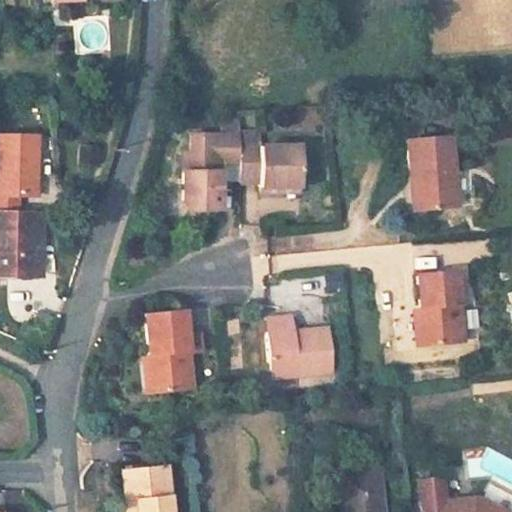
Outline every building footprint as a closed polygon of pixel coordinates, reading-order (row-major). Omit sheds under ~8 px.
[(231,122),(189,121),(188,138),(180,138),(178,195),(209,196),(210,173),(211,146),(230,146),(230,134),(231,122)] [(0,131),(0,209),(13,210),(14,189),(27,190),(28,165),(30,165),(30,132),(0,131)] [(444,132),(399,135),(402,173),(407,173),(409,209),(451,205),(444,132)] [(294,181),(296,136),(230,134),(230,146),(229,175),(253,175),(253,177),(294,181)] [(81,146),(81,165),(98,165),(98,146),(81,146)] [(211,146),(210,173),(229,175),(230,146),(211,146)] [(293,189),(294,181),(253,177),(253,186),(293,189)] [(0,268),(4,269),(36,271),(36,210),(13,210),(0,209),(0,268)] [(416,346),(459,340),(450,268),(407,274),(412,310),(416,346)] [(293,303),(293,282),(272,282),(272,302),(293,303)] [(288,374),(331,368),(327,323),(290,326),(288,310),(257,312),(263,367),(287,364),(288,374)] [(416,346),(412,310),(404,311),(409,347),(416,346)] [(51,332),(56,318),(37,312),(32,326),(51,332)] [(189,389),(183,313),(142,317),(149,394),(189,389)] [(35,328),(19,321),(12,337),(29,344),(35,328)] [(45,332),(35,328),(29,344),(38,348),(45,332)] [(163,511),(159,468),(115,473),(116,501),(127,500),(128,511),(163,511)] [(371,511),(366,472),(327,476),(330,511),(371,511)] [(435,478),(412,481),(415,504),(415,511),(495,511),(485,506),(468,497),(438,501),(435,478)] [(485,506),(495,511),(511,511),(511,498),(502,493),(491,495),(485,506)]
